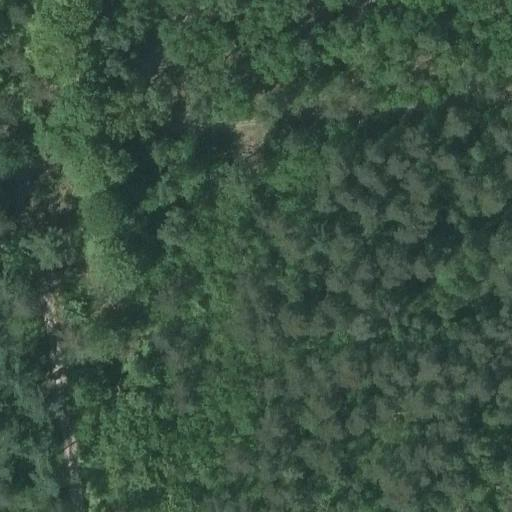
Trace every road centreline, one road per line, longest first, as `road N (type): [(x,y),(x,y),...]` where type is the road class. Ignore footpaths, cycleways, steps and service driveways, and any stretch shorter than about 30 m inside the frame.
road 1 (track): [(303,511),(247,123)]
road 2 (track): [(11,185),(60,369),(76,511)]
road 3 (track): [(192,0),(157,57),(80,140)]
